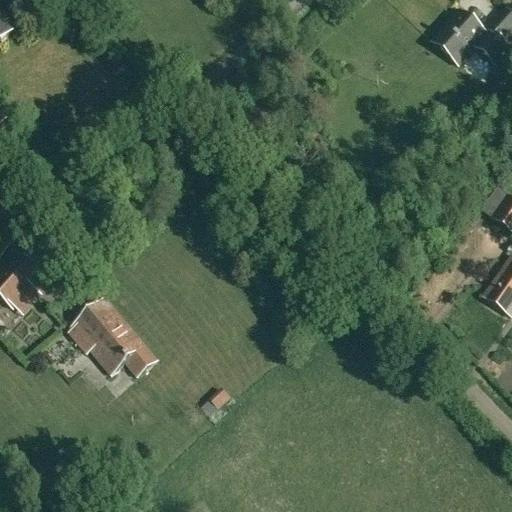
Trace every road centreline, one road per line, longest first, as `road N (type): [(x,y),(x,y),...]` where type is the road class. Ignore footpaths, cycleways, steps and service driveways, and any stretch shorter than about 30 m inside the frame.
road 1 (unclassified): [(511,433),(192,99)]
road 2 (unclassified): [(0,202),(192,99)]
road 3 (unclassified): [(192,99),(304,0)]
